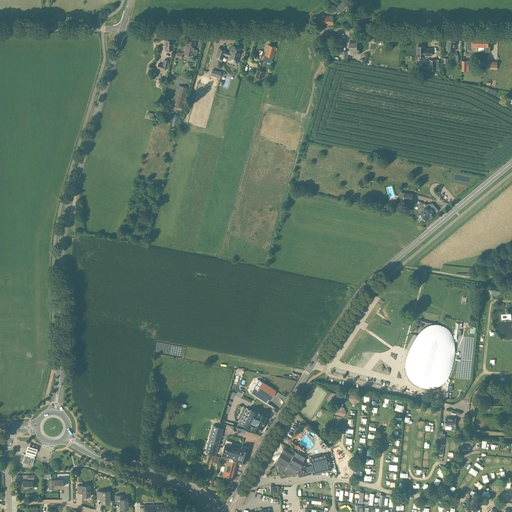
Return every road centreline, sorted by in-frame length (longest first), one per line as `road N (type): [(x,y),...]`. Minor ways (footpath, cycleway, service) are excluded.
road 1 (secondary): [(217,510),(361,289),(511,162)]
road 2 (unclassified): [(511,30),(122,29)]
road 3 (secondary): [(60,376),(62,243),(122,29)]
road 4 (secondary): [(217,510),(184,484),(93,454)]
